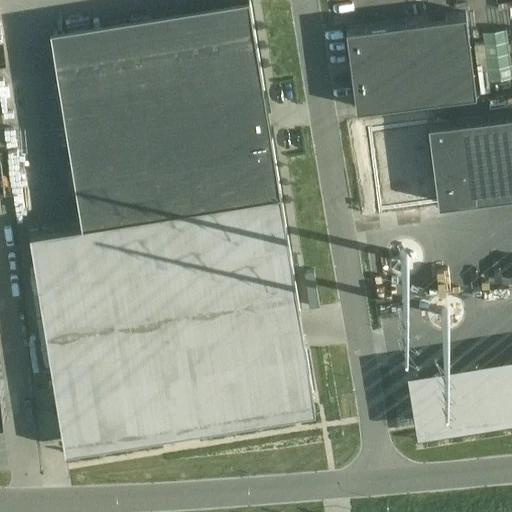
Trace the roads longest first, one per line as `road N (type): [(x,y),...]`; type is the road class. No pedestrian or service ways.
road 1 (unclassified): [(304,0),(379,483)]
road 2 (unclassified): [(0,503),(379,483)]
road 3 (unclassified): [(379,483),(511,472)]
